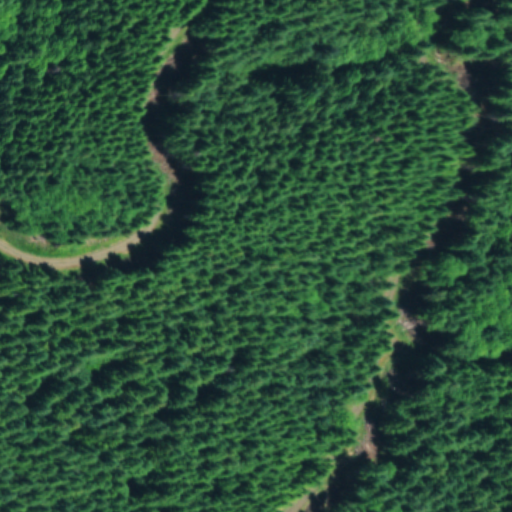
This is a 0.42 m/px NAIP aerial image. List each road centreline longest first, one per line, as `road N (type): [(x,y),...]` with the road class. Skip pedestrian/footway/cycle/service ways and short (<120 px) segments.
road 1 (track): [(120,511),(211,498),(272,443),(324,416),(378,298),(458,304),(511,280)]
road 2 (track): [(378,298),(419,184),(404,0)]
road 3 (track): [(135,0),(36,118),(30,154),(0,190)]
